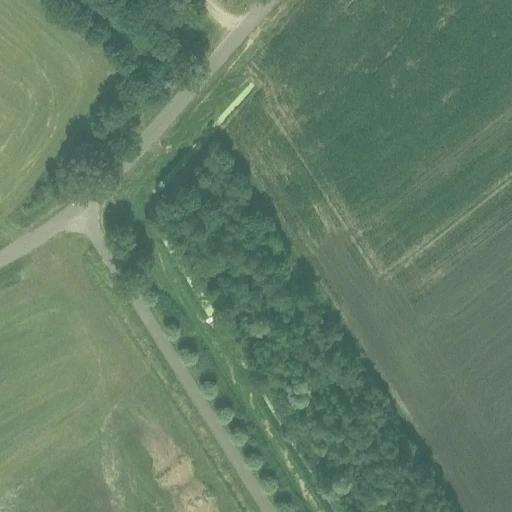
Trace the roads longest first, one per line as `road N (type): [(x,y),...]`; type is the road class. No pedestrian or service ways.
road 1 (unclassified): [(271,511),(81,212)]
road 2 (unclassified): [(81,212),(270,0)]
